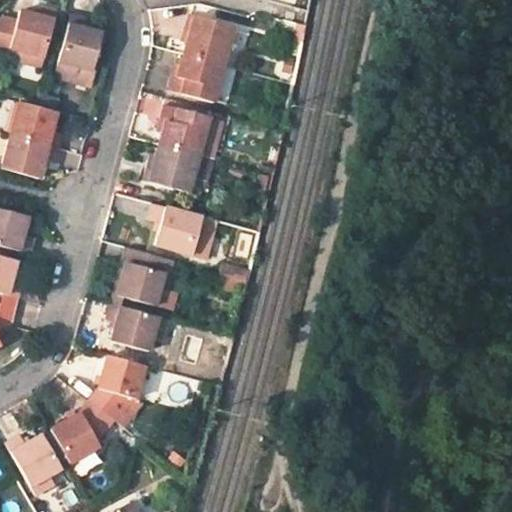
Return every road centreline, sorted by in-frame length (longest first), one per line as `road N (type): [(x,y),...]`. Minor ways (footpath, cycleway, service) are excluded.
road 1 (track): [(385,0),(282,438),(298,511)]
road 2 (residential): [(125,0),(131,39),(44,365),(0,391)]
